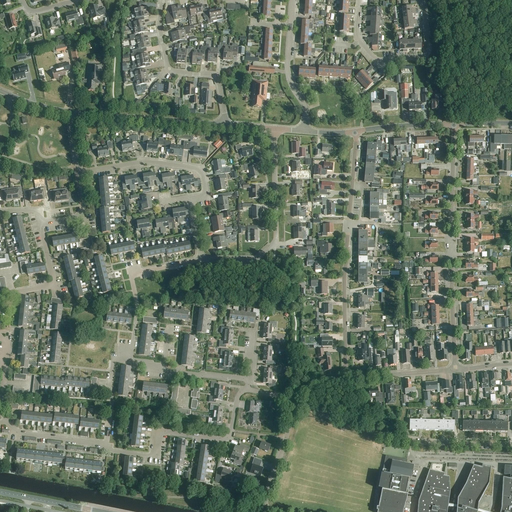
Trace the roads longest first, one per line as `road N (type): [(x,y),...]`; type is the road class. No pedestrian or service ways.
road 1 (residential): [(511,445),(406,440),(301,407),(266,506)]
road 2 (residential): [(346,379),(355,132)]
road 3 (residential): [(455,369),(453,124)]
road 4 (residential): [(201,259),(252,260),(275,242),(274,129)]
road 5 (residential): [(422,0),(431,56),(378,62),(357,40),(360,0)]
road 6 (residential): [(164,0),(159,25),(168,71),(216,74),(227,125)]
road 7 (residential): [(189,198),(206,196),(196,168),(148,162),(78,173)]
road 8 (residential): [(129,360),(137,310),(132,274),(201,259)]
road 9 (residential): [(72,112),(227,125)]
road 10 (residential): [(225,439),(158,431),(155,456),(106,443)]
road 11 (residential): [(0,322),(4,296),(54,285),(40,224)]
road 12 (residential): [(291,0),(287,77),(304,110),(304,131)]
